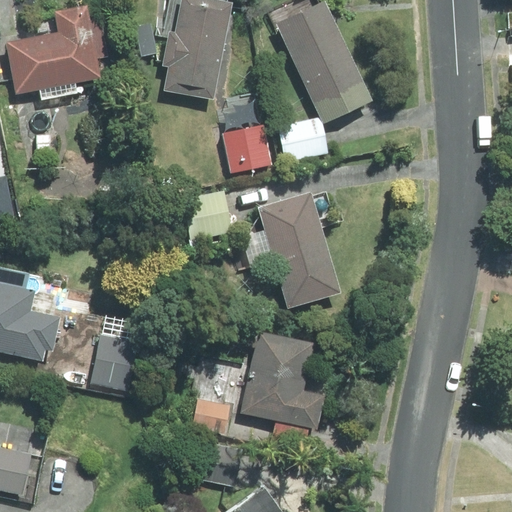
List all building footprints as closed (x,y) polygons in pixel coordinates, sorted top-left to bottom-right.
[(211,100),(228,3),(209,0),(176,0),(171,33),(165,33),(159,66),(165,67),(160,91),(211,100)] [(282,163),(326,153),(319,125),(367,102),(318,1),(270,25),(316,119),(274,128),(282,163)] [(12,95),(97,79),(83,6),(49,12),(53,33),(2,42),(12,95)] [(154,54),(148,22),(123,27),(129,59),(154,54)] [(221,131),(255,124),(248,92),(214,99),(221,131)] [(46,116),(28,120),(31,134),(49,130),(46,116)] [(228,174),(269,165),(261,125),(219,134),(228,174)] [(230,233),(221,191),(180,199),(188,241),(230,233)] [(337,293),(306,192),(254,208),(284,309),(337,293)] [(0,354),(39,363),(42,351),(49,352),(56,318),(27,312),(31,291),(0,284),(0,354)] [(237,414),(314,430),(321,396),(299,391),(309,344),(255,332),(237,414)] [(88,384),(125,391),(135,343),(98,335),(88,384)] [(189,428),(221,435),(227,405),(194,399),(189,428)] [(239,450),(200,442),(192,479),(232,487),(239,450)] [(0,491),(19,496),(28,455),(0,448),(0,491)] [(274,511),(257,489),(225,511),(274,511)]
